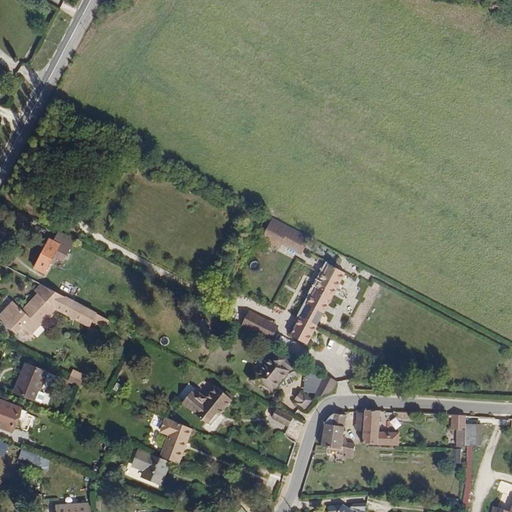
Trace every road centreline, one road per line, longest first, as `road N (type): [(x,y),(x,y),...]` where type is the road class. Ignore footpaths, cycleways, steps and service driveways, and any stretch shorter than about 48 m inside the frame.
road 1 (tertiary): [(511,410),(340,402),(319,421),(286,511)]
road 2 (secondary): [(0,170),(90,0)]
